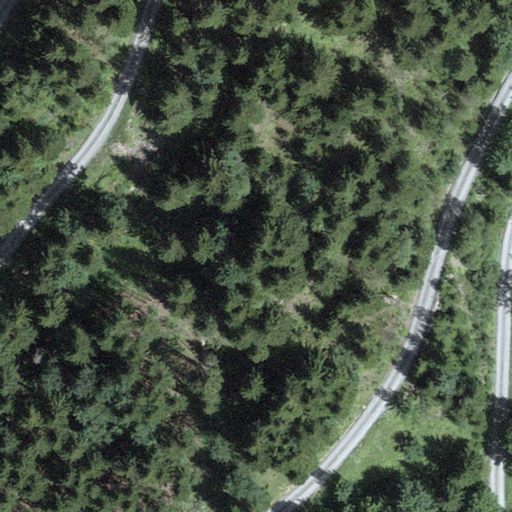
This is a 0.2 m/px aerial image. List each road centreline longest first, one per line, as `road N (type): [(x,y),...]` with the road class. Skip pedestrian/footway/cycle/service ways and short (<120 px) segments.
road 1 (unclassified): [(277,511),(335,457),(394,379),(471,164),(511,84)]
road 2 (unclassified): [(152,0),(114,109),(0,259)]
road 3 (unclassified): [(511,234),(500,511)]
